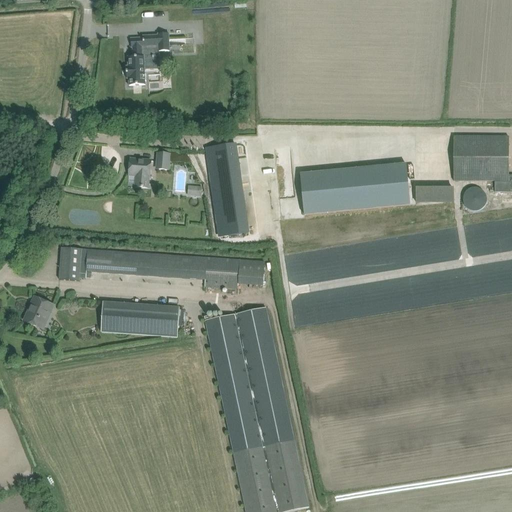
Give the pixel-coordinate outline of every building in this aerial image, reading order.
[(133,57),(128,58),(128,67),(126,67),(127,79),(129,79),(129,86),(146,85),(145,82),(146,82),(146,75),(145,75),(144,57),(142,57),(142,51),(159,50),(159,52),(170,52),(169,34),(158,34),(158,36),(143,37),(143,38),(131,39),(131,48),(133,48),(133,57)] [(173,34),(173,43),(186,44),(186,35),(173,34)] [(509,137),(454,137),(454,147),(454,182),(495,182),(495,193),(511,193),(511,175),(509,176),(509,147),(509,137)] [(246,141),(216,146),(229,241),(260,236),(246,141)] [(155,171),(169,172),(171,154),(157,153),(155,171)] [(136,176),(135,188),(148,189),(149,177),(150,177),(151,161),(130,160),(129,176),(136,176)] [(410,205),(406,165),(301,175),(305,216),(410,205)] [(450,184),(412,184),(412,198),(450,198),(450,184)] [(189,186),(188,196),(201,197),(202,187),(189,186)] [(263,287),(264,263),(62,249),(60,280),(80,282),(80,279),(86,279),(86,272),(206,281),(205,288),(238,290),(238,286),(263,287)] [(35,297),(24,321),(44,330),(54,306),(35,297)] [(101,333),(120,335),(119,364),(200,370),(204,310),(103,303),(101,333)] [(292,511),(310,508),(295,441),(266,309),(235,316),(205,322),(233,455),(246,511),(292,511)] [(27,492),(35,485),(27,476),(19,483),(27,492)]
